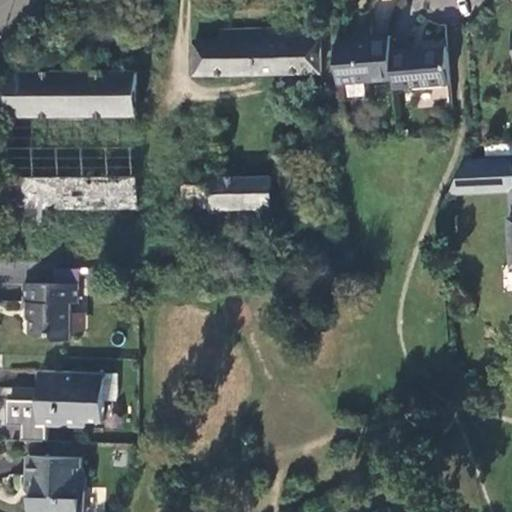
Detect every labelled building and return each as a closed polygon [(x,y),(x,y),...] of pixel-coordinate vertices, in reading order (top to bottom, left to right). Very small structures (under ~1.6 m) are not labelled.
[(223,42),(198,42),(196,43),(198,75),(322,73),(322,50),(321,29),(223,34),(223,42)] [(392,50),(390,35),(371,36),(372,42),(336,45),(339,81),(344,80),(346,97),(371,96),(370,78),(394,76),(392,50)] [(449,86),(446,45),(392,50),(394,76),(396,91),(449,86)] [(0,116),(134,119),(134,72),(0,69),(0,116)] [(268,213),(271,178),(209,172),(205,207),(268,213)] [(21,212),(135,215),(136,178),(22,175),(21,212)] [(82,283),(27,284),(27,305),(34,304),(34,335),(54,335),(60,342),(75,342),(74,307),(78,304),(83,303),(82,283)] [(116,373),(42,371),(42,399),(11,399),(10,426),(25,426),(25,441),(47,441),(47,427),(84,427),(84,421),(103,421),(103,401),(114,401),(116,373)] [(82,459),(29,457),(28,479),(37,479),(38,489),(35,489),(34,511),(81,511),(81,493),(87,488),(87,473),(82,468),(82,459)]
